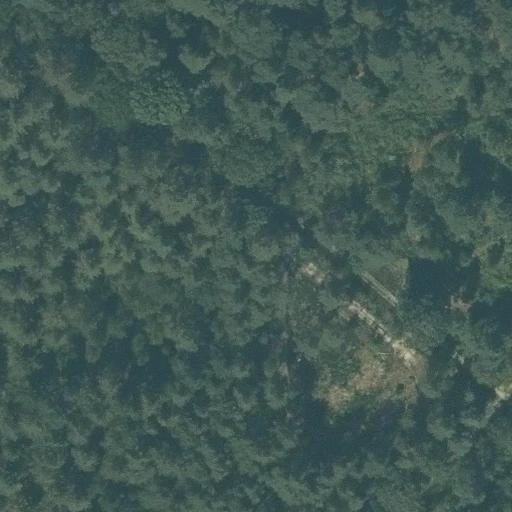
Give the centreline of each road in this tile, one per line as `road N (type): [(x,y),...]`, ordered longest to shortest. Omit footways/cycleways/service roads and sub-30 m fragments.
road 1 (track): [(497,392),(37,0)]
road 2 (track): [(511,376),(390,511)]
